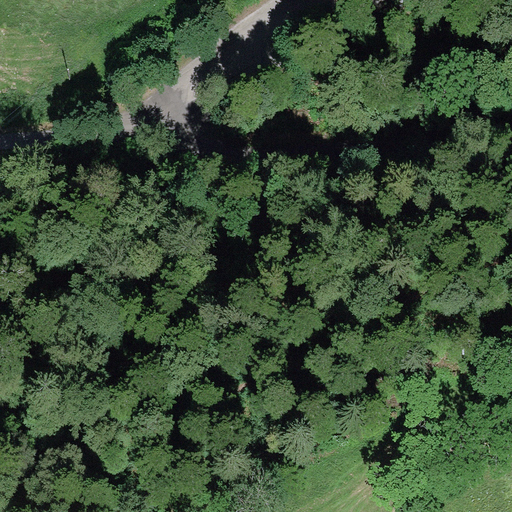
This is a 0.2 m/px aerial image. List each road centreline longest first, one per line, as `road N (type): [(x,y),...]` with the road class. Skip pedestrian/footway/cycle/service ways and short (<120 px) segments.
road 1 (unclassified): [(511,124),(285,159),(227,157),(199,145),(184,121),(197,89),(316,0)]
road 2 (track): [(0,143),(184,121)]
road 3 (track): [(511,406),(439,461),(400,511)]
